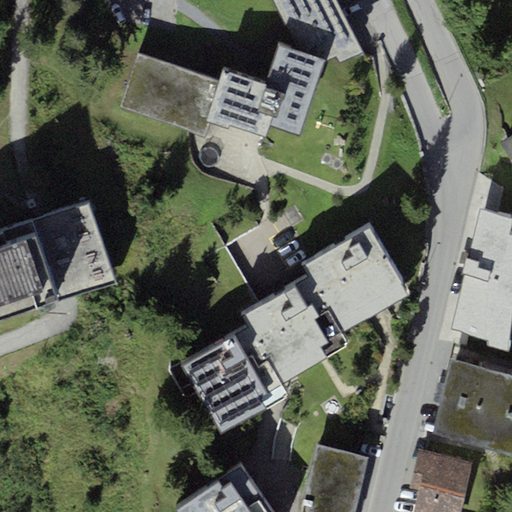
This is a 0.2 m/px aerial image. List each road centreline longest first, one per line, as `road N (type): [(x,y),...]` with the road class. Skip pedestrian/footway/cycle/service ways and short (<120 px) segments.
road 1 (residential): [(382,511),(440,229),(439,150)]
road 2 (residential): [(420,0),(464,112),(458,143),(439,150)]
road 3 (residential): [(439,150),(372,0)]
